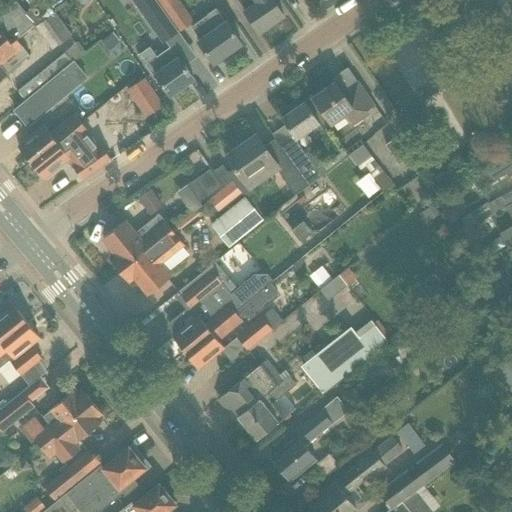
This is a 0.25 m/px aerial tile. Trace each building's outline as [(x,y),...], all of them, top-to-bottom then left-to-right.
[(0,52),(16,40),(16,39),(35,25),(52,11),(43,0),(17,0),(16,1),(23,11),(0,29),(0,52)] [(156,0),(178,31),(192,20),(177,0),(156,0)] [(237,0),(244,10),(258,32),(283,15),(273,0),(237,0)] [(200,40),(198,42),(214,64),(241,44),(226,22),(225,22),(216,9),(205,17),(191,26),(200,40)] [(54,12),(52,11),(35,25),(52,49),(71,34),(54,12)] [(154,22),(168,44),(180,35),(165,14),(154,22)] [(16,40),(0,52),(0,80),(5,76),(5,75),(26,58),(20,51),(23,49),(16,40)] [(179,58),(169,45),(158,53),(151,43),(140,51),(148,60),(146,62),(170,95),(193,78),(179,58)] [(33,78),(18,90),(25,100),(62,70),(72,63),(64,53),(42,71),(33,78)] [(25,100),(13,110),(26,126),(75,86),(62,70),(25,100)] [(152,92),(143,79),(128,89),(137,102),(152,92)] [(312,97),(323,113),(331,124),(344,115),(349,123),(374,106),(357,81),(342,92),(334,81),(312,97)] [(281,118),(292,135),(295,139),(307,131),(315,142),(327,134),(305,102),(281,118)] [(19,147),(31,162),(80,122),(74,114),(49,133),(44,127),(19,147)] [(80,122),(31,162),(43,177),(68,158),(73,164),(72,165),(82,180),(111,160),(101,145),(98,147),(86,133),(88,132),(80,122)] [(227,156),(238,172),(249,187),(278,167),(256,135),(227,156)] [(385,144),(399,164),(407,158),(394,139),(385,144)] [(284,152),(293,164),(307,185),(321,176),(298,143),(284,152)] [(364,145),(351,154),(362,168),(374,159),(364,145)] [(511,154),(471,180),(478,191),(506,174),(508,177),(511,174),(511,154)] [(307,185),(293,164),(279,174),(293,195),(307,185)] [(434,177),(439,186),(448,180),(443,171),(434,177)] [(210,224),(229,248),(264,220),(245,197),(232,181),(218,192),(231,208),(210,224)] [(149,190),(138,198),(148,213),(160,205),(149,190)] [(488,202),(471,213),(478,224),(495,214),(488,202)] [(431,204),(422,211),(428,219),(437,212),(431,204)] [(292,230),(301,241),(313,232),(304,220),(292,230)] [(110,259),(119,271),(171,229),(164,221),(150,232),(144,225),(134,233),(124,221),(103,238),(112,250),(111,251),(110,259)] [(171,229),(119,271),(129,283),(138,284),(147,296),(171,276),(161,264),(184,245),(177,236),(171,229)] [(173,337),(185,352),(235,312),(273,281),(267,274),(254,275),(231,294),(208,268),(179,292),(181,295),(198,316),(173,337)] [(0,342),(26,321),(14,306),(0,317),(0,342)] [(235,312),(185,352),(198,367),(223,346),(218,340),(242,320),(235,312)] [(237,337),(247,350),(272,329),(262,316),(237,337)] [(304,365),(323,390),(370,354),(388,342),(371,320),(354,333),(351,329),(304,365)] [(20,375),(42,357),(33,347),(30,349),(27,346),(39,337),(26,321),(0,342),(0,368),(9,361),(20,375)] [(284,392),(295,383),(288,375),(283,380),(272,367),(266,372),(260,364),(221,396),(257,440),(296,407),(284,392)] [(22,390),(0,408),(0,430),(2,433),(35,406),(22,390)] [(32,434),(41,445),(92,403),(82,391),(74,390),(53,407),(54,408),(42,417),(46,422),(32,434)] [(272,458),(289,480),(315,459),(304,446),(348,410),(336,396),(308,419),(293,432),(297,437),(272,458)] [(92,403),(41,445),(48,454),(53,450),(63,462),(81,448),(79,445),(83,442),(81,439),(101,423),(102,414),(92,403)] [(382,464),(401,449),(391,437),(373,452),(370,449),(354,461),(357,465),(337,481),(321,493),(324,496),(311,507),(315,511),(349,511),(355,508),(345,495),(367,477),(369,479),(384,467),(382,464)] [(455,461),(442,444),(416,463),(423,472),(413,479),(407,470),(379,491),(392,508),(455,461)] [(40,511),(72,511),(73,511),(78,507),(81,511),(99,511),(123,493),(125,494),(137,485),(132,478),(145,468),(128,447),(104,467),(101,463),(40,511)] [(44,486),(56,500),(101,463),(90,449),(44,486)] [(166,511),(175,504),(167,495),(168,492),(164,487),(161,487),(159,484),(135,503),(132,500),(117,511),(166,511)] [(410,511),(402,502),(390,511),(410,511)]
